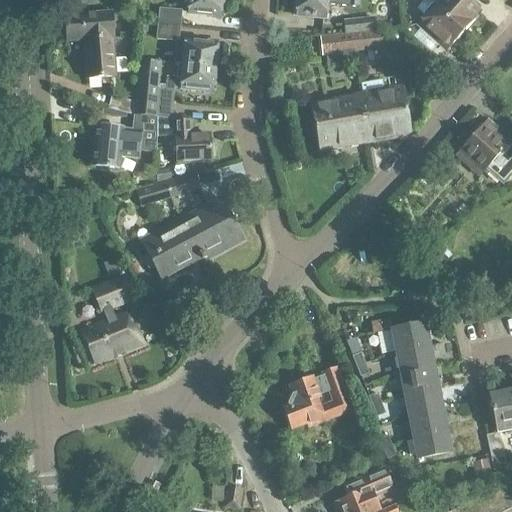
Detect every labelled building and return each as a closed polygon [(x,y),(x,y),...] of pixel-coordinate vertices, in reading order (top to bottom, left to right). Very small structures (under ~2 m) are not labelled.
[(138,7),(137,0),(113,0),(114,9),(138,7)] [(184,0),(184,5),(189,5),(188,13),(220,16),(221,0),(184,0)] [(327,17),(328,6),(339,7),(339,6),(359,8),(360,0),(296,0),(295,15),(327,17)] [(429,0),(436,6),(435,7),(464,32),(474,20),(471,18),(478,11),(465,0),(429,0)] [(435,7),(419,26),(448,51),(464,32),(435,7)] [(159,9),(157,25),(180,27),(181,11),(159,9)] [(84,41),(84,43),(113,41),(114,40),(112,13),(64,17),(66,43),(69,43),(69,42),(84,41)] [(343,21),(344,36),(352,35),(376,33),(374,17),(343,21)] [(178,43),(178,40),(180,27),(157,25),(156,40),(176,43),(178,43)] [(376,33),(352,35),(354,52),(382,48),(380,32),(376,33)] [(321,39),(323,55),(354,52),(352,35),(344,36),(321,39)] [(178,43),(176,43),(174,64),(183,65),(216,68),(218,44),(185,41),(178,40),(178,43)] [(84,43),(87,81),(116,78),(113,41),(84,43)] [(135,103),(133,117),(135,118),(136,114),(155,116),(158,116),(158,118),(171,119),(174,88),(213,92),(216,68),(183,65),(182,79),(166,77),(165,86),(159,85),(161,63),(139,61),(135,103)] [(360,117),(366,143),(409,135),(401,88),(384,91),(382,81),(361,84),(363,95),(367,116),(360,117)] [(319,152),(366,143),(360,117),(367,116),(363,95),(310,105),(319,152)] [(111,96),(108,110),(133,117),(135,103),(111,96)] [(156,154),(157,138),(158,118),(158,116),(155,116),(136,114),(135,118),(133,117),(132,130),(124,129),(96,126),(91,168),(120,171),(121,159),(139,161),(140,153),(156,154)] [(157,138),(175,137),(176,164),(211,162),(210,136),(192,137),(191,122),(174,123),(174,120),(171,119),(158,118),(157,138)] [(458,153),(482,173),(486,169),(503,183),(511,172),(511,143),(509,147),(493,133),(496,130),(486,121),(458,153)] [(171,180),(169,169),(156,171),(156,183),(171,180)] [(194,177),(165,185),(169,198),(198,190),(194,177)] [(169,198),(165,185),(136,193),(140,207),(169,198)] [(219,199),(179,221),(200,258),(199,258),(200,260),(203,259),(204,260),(241,239),(219,199)] [(199,258),(200,258),(179,221),(140,243),(160,280),(199,258)] [(108,323),(81,334),(94,366),(141,346),(128,314),(114,320),(110,309),(133,300),(123,277),(92,290),(101,313),(104,312),(108,323)] [(155,319),(149,304),(140,308),(146,323),(155,319)] [(391,331),(395,353),(428,346),(424,325),(391,331)] [(428,346),(395,353),(399,374),(432,367),(430,358),(428,346)] [(352,358),(357,368),(365,364),(361,354),(352,358)] [(357,368),(361,378),(369,374),(365,364),(357,368)] [(399,374),(403,395),(436,388),(432,367),(399,374)] [(282,408),(285,414),(284,417),(286,423),(289,425),(292,431),(307,425),(308,429),(352,411),(336,369),(321,375),(322,377),(312,380),(312,378),(289,388),(292,396),(287,406),(282,408)] [(404,396),(408,418),(441,411),(436,388),(403,395),(404,396)] [(497,435),(486,437),(491,462),(504,459),(505,459),(500,435),(511,432),(511,393),(489,398),(497,435)] [(368,398),(372,408),(381,404),(377,394),(368,398)] [(372,408),(376,418),(385,414),(381,404),(372,408)] [(410,428),(412,438),(444,432),(441,411),(408,418),(410,428)] [(449,454),(444,432),(412,438),(416,460),(449,454)] [(378,440),(383,450),(392,446),(387,436),(378,440)] [(396,457),(392,446),(383,450),(387,460),(396,457)] [(504,459),(491,462),(497,490),(502,488),(509,484),(504,459)] [(373,499),(392,491),(382,469),(342,487),(347,499),(352,508),(373,499)] [(502,488),(511,509),(511,482),(509,484),(502,488)] [(242,490),(213,487),(211,500),(222,501),(222,508),(238,511),(242,490)] [(491,493),(500,511),(506,511),(511,509),(502,488),(497,490),(491,493)] [(500,511),(491,493),(480,498),(486,511),(500,511)] [(486,511),(480,498),(470,503),(474,511),(486,511)] [(352,508),(347,499),(332,506),(334,511),(378,511),(373,499),(352,508)] [(474,511),(470,503),(460,508),(461,511),(474,511)]
